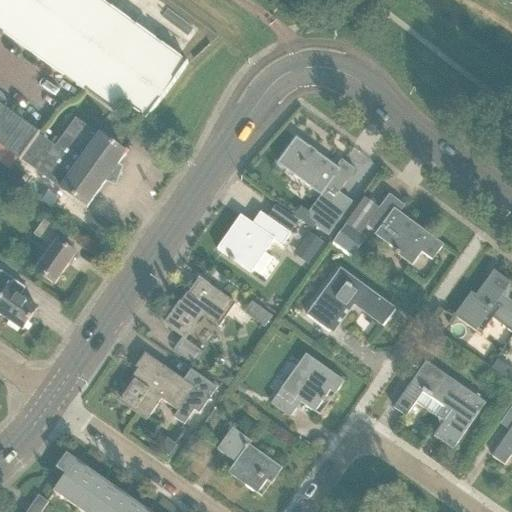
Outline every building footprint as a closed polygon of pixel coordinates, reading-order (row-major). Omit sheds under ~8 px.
[(0,0),(0,31),(138,132),(187,65),(97,0),(0,0)] [(21,160),(38,137),(40,134),(0,105),(0,148),(19,163),(21,160)] [(38,137),(21,160),(39,172),(39,173),(62,189),(61,191),(86,209),(125,155),(100,137),(99,138),(76,121),(55,150),(38,137)] [(336,168),(296,138),(277,164),(294,176),(302,166),(317,177),(309,188),(321,196),(321,195),(332,203),(355,171),(341,161),(336,168)] [(432,261),(443,246),(399,214),(404,207),(389,196),(366,227),(376,234),(375,236),(397,252),(395,254),(412,266),(421,254),(432,261)] [(38,222),(45,211),(32,202),(25,214),(38,222)] [(324,232),(333,220),(317,209),(308,221),(324,232)] [(259,230),(240,217),(217,250),(251,274),(253,271),(261,277),(273,259),(265,253),(274,241),(282,247),(290,235),(267,218),(259,230)] [(54,285),(75,255),(57,243),(63,235),(43,222),(34,235),(52,248),(35,272),(54,285)] [(353,257),(366,238),(346,224),(332,243),(353,257)] [(316,254),(323,243),(309,234),(302,245),(316,254)] [(395,311),(341,271),(307,317),(328,332),(350,302),(383,327),(395,311)] [(0,316),(22,332),(37,310),(7,290),(13,281),(0,272),(0,297),(1,298),(0,299),(0,316)] [(511,332),(511,303),(505,298),(510,284),(495,273),(476,298),(472,295),(456,316),(480,334),(496,313),(506,321),(503,326),(511,332)] [(235,305),(208,287),(209,286),(199,278),(188,295),(187,294),(165,325),(185,339),(201,315),(219,328),(235,305)] [(264,328),(272,317),(251,302),(243,314),(264,328)] [(174,374),(145,354),(135,368),(138,370),(131,380),(133,381),(120,400),(148,419),(161,400),(178,412),(173,419),(184,426),(194,411),(199,414),(217,389),(181,364),(174,374)] [(335,395),(344,383),(306,355),(271,404),(290,418),(301,404),(315,413),(330,392),(335,395)] [(485,404),(426,363),(394,409),(406,418),(415,404),(444,423),(434,437),(454,449),(485,404)] [(511,428),(492,457),(504,466),(510,457),(511,458),(511,428)] [(262,498),(282,469),(249,446),(251,443),(232,429),(217,450),(235,463),(228,474),(262,498)] [(79,511),(139,511),(74,466),(76,463),(66,456),(59,467),(67,473),(53,493),(79,511)] [(29,511),(42,511),(48,504),(40,498),(29,511)]
